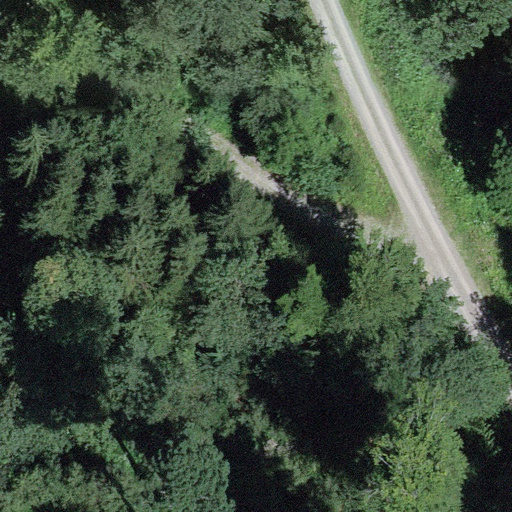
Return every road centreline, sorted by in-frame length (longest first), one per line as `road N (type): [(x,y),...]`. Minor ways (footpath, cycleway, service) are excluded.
road 1 (track): [(0,53),(294,205),(484,317)]
road 2 (track): [(337,0),(418,206),(511,363)]
